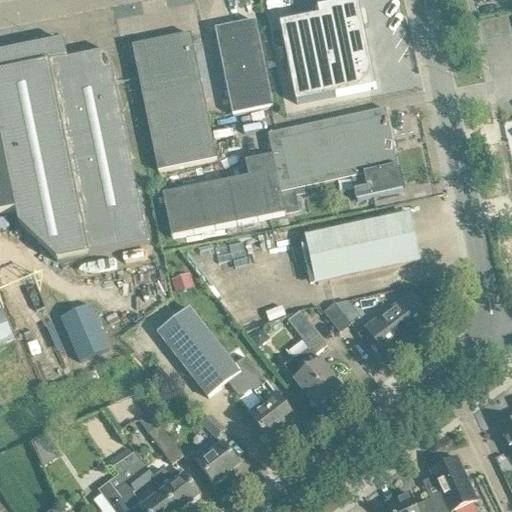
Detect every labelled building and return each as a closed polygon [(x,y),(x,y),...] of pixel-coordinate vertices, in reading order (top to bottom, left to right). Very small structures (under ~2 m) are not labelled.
[(319,18),(280,26),(296,106),(376,89),(364,29),(360,11),(358,2),(318,10),(319,18)] [(233,117),(254,113),(273,109),(256,23),(215,31),(219,51),(233,117)] [(158,173),(217,161),(191,36),(132,48),(158,173)] [(68,62),(64,42),(0,55),(0,217),(17,213),(20,228),(58,264),(148,245),(109,53),(68,62)] [(398,169),(385,111),(268,136),(273,158),(245,164),(249,180),(163,197),(172,240),(286,217),(281,195),(304,190),(352,179),(398,169)] [(357,203),(383,197),(403,193),(398,169),(352,179),(357,203)] [(286,217),(299,215),(296,199),(305,197),(304,190),(281,195),(286,217)] [(317,285),(399,268),(419,263),(409,216),(307,238),(317,285)] [(374,309),(359,321),(366,329),(365,330),(374,341),(386,357),(403,344),(401,342),(429,321),(431,322),(411,295),(395,307),(381,318),(374,309)] [(339,334),(350,326),(334,305),(323,313),(339,334)] [(92,306),(61,320),(80,364),(111,350),(92,306)] [(0,347),(14,341),(0,308),(0,347)] [(240,375),(234,368),(190,311),(158,336),(208,399),(228,383),(240,375)] [(306,346),(318,337),(299,313),(287,322),(306,346)] [(320,363),(311,352),(297,362),(295,359),(284,368),(316,410),(341,391),(320,363)] [(257,391),(266,384),(246,359),(234,368),(240,375),(228,383),(237,396),(245,397),(255,389),(257,391)] [(250,417),(256,424),(261,431),(259,432),(262,436),(264,435),(271,444),(297,425),(285,409),(276,397),(266,384),(257,391),(267,404),(250,417)] [(173,466),(183,458),(159,426),(151,415),(141,423),(149,434),(173,466)] [(511,415),(506,419),(509,426),(500,430),(511,455),(511,415)] [(217,439),(225,431),(211,418),(203,426),(217,439)] [(215,487),(239,469),(220,443),(195,461),(215,487)] [(435,511),(456,511),(477,502),(457,459),(430,472),(441,496),(431,501),(435,511)] [(144,469),(116,492),(131,511),(140,503),(133,495),(152,479),(144,469)] [(171,479),(162,472),(152,479),(163,493),(177,511),(182,511),(200,499),(180,472),(171,479)] [(130,511),(131,511),(109,483),(109,484),(110,484),(99,492),(102,496),(94,502),(101,511),(130,511)] [(143,511),(177,511),(163,493),(142,510),(143,511)] [(415,509),(408,495),(386,505),(389,511),(435,511),(431,501),(415,509)]
